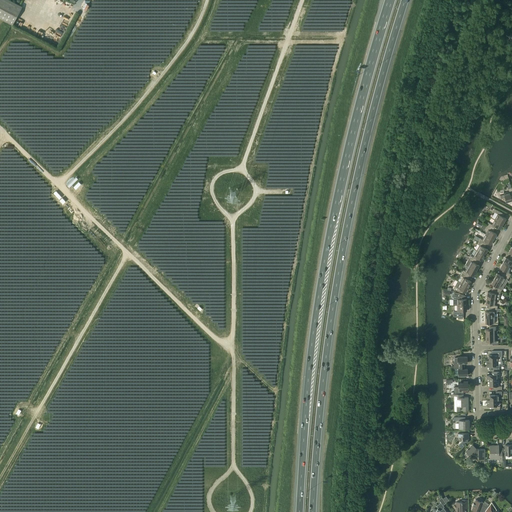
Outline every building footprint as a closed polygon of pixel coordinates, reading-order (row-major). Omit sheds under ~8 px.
[(5,0),(0,0),(0,19),(14,27),(24,9),(5,0)] [(76,177),(68,186),(69,187),(78,179),(76,177)] [(511,200),(510,194),(511,193),(511,189),(511,187),(508,188),(509,191),(500,194),(501,199),(505,198),(506,202),(511,200)] [(495,212),(492,217),(495,219),(503,223),(506,218),(501,215),(502,213),(496,209),(496,210),(494,208),(493,211),(495,212)] [(503,223),(495,219),(492,224),(489,223),(488,225),(492,228),(496,230),(498,227),(500,229),(503,223)] [(485,234),(494,239),(496,233),(491,230),(492,228),(488,225),(487,225),(484,230),(487,231),(485,234)] [(482,239),(480,238),(478,241),(484,244),(485,241),(491,244),(494,239),(485,234),(482,239)] [(484,244),(478,241),(477,243),(479,245),(477,250),(485,254),(488,249),(482,246),(484,244)] [(471,254),(470,256),(475,259),(477,257),(482,260),(485,254),(477,250),(474,255),(471,254)] [(474,262),(475,259),(470,256),(465,264),(468,266),(476,270),(479,265),(474,262)] [(511,258),(511,260),(506,257),(503,263),(511,267),(511,258)] [(511,267),(503,263),(500,268),(505,271),(504,273),(509,276),(511,277),(511,275),(511,274),(508,272),(511,267)] [(476,271),(476,270),(468,266),(465,271),(462,269),(461,272),(462,273),(467,275),(468,273),(473,276),(474,275),(475,276),(477,272),(476,271)] [(463,278),(460,282),(469,287),(471,281),(466,278),(467,276),(467,275),(462,273),(460,276),(463,278)] [(509,276),(504,273),(502,276),(497,273),(494,278),(505,284),(508,279),(509,276)] [(505,284),(494,278),(491,284),(496,286),(495,289),(501,292),(502,289),(505,284)] [(455,286),(453,288),(459,291),(463,292),(464,291),(466,292),(469,287),(460,282),(458,281),(455,286)] [(488,292),(486,297),(496,299),(499,300),(500,294),(501,292),(495,289),(494,293),(488,292)] [(454,305),(457,305),(466,305),(466,299),(460,299),(460,294),(454,292),(454,296),(453,296),(453,299),(454,299),(454,305)] [(485,303),(491,305),(491,308),(497,308),(498,306),(495,305),(496,299),(486,297),(485,303)] [(467,311),(466,305),(457,305),(457,310),(454,310),(454,316),(457,317),(463,317),(463,311),(467,311)] [(487,311),(485,311),(485,317),(495,317),(495,314),(497,314),(497,308),(491,308),(487,307),(487,309),(487,311)] [(492,323),(492,326),(498,326),(498,323),(495,323),(495,317),(485,317),(485,323),(492,323)] [(490,329),(486,329),(486,335),(495,335),(495,329),(498,329),(498,326),(492,326),(490,326),(490,329)] [(495,341),(495,335),(486,335),(486,341),(492,341),(492,344),(498,344),(498,341),(495,341)] [(492,355),(489,355),(489,360),(498,360),(501,360),(501,356),(502,356),(502,353),(502,351),(498,351),(492,351),(492,355)] [(454,366),(461,366),(461,363),(467,363),(467,356),(455,356),(455,363),(454,363),(454,366)] [(489,360),(486,360),(486,366),(493,366),(493,369),(499,369),(499,366),(502,366),(502,361),(498,361),(498,360),(489,360)] [(461,369),(461,366),(454,366),(454,369),(455,375),(458,375),(468,375),(467,369),(461,369)] [(493,375),(487,375),(487,381),(489,381),(499,380),(498,377),(499,377),(499,375),(499,372),(493,372),(493,375)] [(499,380),(489,381),(489,386),(496,386),(496,389),(502,389),(502,386),(499,386),(499,380)] [(458,386),(454,387),(454,392),(461,392),(461,389),(468,389),(468,381),(464,381),(464,383),(458,383),(458,386)] [(490,395),(490,400),(496,400),(499,400),(499,395),(502,395),(502,391),(496,392),(496,395),(490,395)] [(458,397),(458,394),(451,394),(451,397),(454,397),(454,411),(460,410),(460,406),(463,406),(463,410),(468,410),(468,397),(458,397)] [(497,406),(496,400),(490,400),(487,400),(487,406),(494,406),(494,409),(500,409),(500,406),(497,406)] [(463,417),(454,417),(454,420),(459,420),(459,428),(469,428),(469,424),(470,424),(470,421),(469,421),(469,420),(463,420),(463,417)] [(469,436),(468,433),(458,433),(458,437),(459,437),(459,440),(461,441),(458,444),(462,447),(468,441),(468,436),(469,436)] [(472,444),(465,451),(469,455),(478,458),(478,459),(485,459),(485,449),(478,449),(476,448),(472,444)] [(502,450),(502,454),(502,459),(505,458),(505,455),(511,455),(511,444),(505,445),(505,450),(502,450)] [(502,459),(502,454),(499,455),(499,445),(489,445),(490,459),(499,459),(499,462),(502,462),(502,459)] [(438,507),(435,511),(448,511),(443,505),(446,503),(442,497),(439,499),(441,502),(437,505),(438,507)] [(473,503),(472,505),(473,506),(472,510),(474,510),(476,511),(483,511),(488,506),(483,502),(481,501),(481,502),(477,500),(476,499),(474,503),(473,503)] [(462,502),(456,502),(456,511),(465,511),(465,506),(468,506),(467,500),(462,500),(462,502)] [(492,502),(485,511),(486,511),(496,511),(495,511),(497,510),(492,502)]
